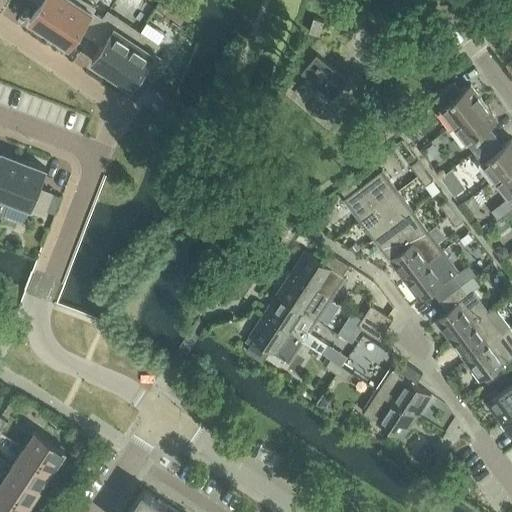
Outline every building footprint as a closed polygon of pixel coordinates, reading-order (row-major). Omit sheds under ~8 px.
[(50,33),(71,0),(43,0),(41,3),(30,20),(50,33)] [(81,29),(93,11),(96,7),(84,0),(71,0),(50,33),(70,46),(81,29)] [(103,44),(120,18),(108,10),(103,18),(91,36),(103,44)] [(91,36),(103,18),(93,11),(81,29),(91,36)] [(320,35),(324,21),(314,17),(309,32),(320,35)] [(111,74),(140,31),(120,18),(103,44),(92,61),(111,74)] [(143,70),(154,52),(159,44),(140,31),(111,74),(131,87),(143,70)] [(166,60),(154,52),(143,70),(154,78),(166,60)] [(348,81),(319,55),(303,72),(333,98),(348,81)] [(454,124),(484,101),(471,84),(462,90),(455,81),(435,96),(443,105),(441,106),(454,124)] [(490,127),(498,120),(484,101),(454,124),(468,143),(471,141),(477,150),(496,135),(490,127)] [(495,178),(511,165),(511,138),(503,145),(496,135),(477,150),(484,159),(482,161),(495,178)] [(0,199),(8,203),(24,160),(2,151),(0,156),(0,199)] [(426,170),(417,159),(410,164),(419,176),(426,170)] [(24,160),(8,203),(30,211),(32,207),(39,187),(46,168),(24,160)] [(511,165),(495,178),(509,197),(510,195),(511,197),(511,165)] [(360,220),(399,191),(383,170),(344,199),(360,220)] [(433,179),(426,170),(419,176),(426,185),(433,179)] [(39,187),(32,207),(45,212),(46,210),(52,193),(52,192),(39,187)] [(374,240),(414,210),(399,191),(360,220),(374,240)] [(52,193),(46,210),(55,214),(61,197),(52,193)] [(456,210),(448,199),(441,204),(449,216),(456,210)] [(390,260),(429,231),(414,210),(374,240),(390,260)] [(463,220),(456,210),(449,216),(456,225),(463,220)] [(405,280),(444,251),(429,231),(390,260),(405,280)] [(343,276),(350,266),(328,252),(322,261),(306,251),(292,272),(333,299),(347,278),(343,276)] [(462,285),(454,275),(459,272),(444,251),(405,280),(420,301),(433,291),(440,301),(462,285)] [(333,299),(292,272),(278,294),(295,305),(319,320),(333,299)] [(450,341),(489,311),(474,290),(469,294),(462,285),(440,301),(447,310),(434,320),(450,341)] [(319,320),(295,305),(278,294),(264,314),(305,341),(311,332),(319,320)] [(391,317),(372,305),(366,315),(387,329),(393,319),(391,317)] [(465,361),(504,331),(489,311),(450,341),(465,361)] [(305,341),(264,314),(249,337),(290,364),(305,341)] [(380,340),(387,329),(366,315),(358,326),(380,340)] [(480,382),(511,357),(511,341),(504,331),(465,361),(480,382)] [(330,344),(311,332),(305,341),(324,353),(330,344)] [(343,366),(331,358),(326,365),(337,373),(343,366)] [(432,394),(417,384),(423,374),(402,360),(395,370),(392,367),(378,389),(418,416),(432,394)] [(352,372),(343,366),(337,373),(347,380),(352,372)] [(502,423),(511,415),(511,382),(486,402),(502,423)] [(418,416),(378,389),(363,411),(376,420),(374,423),(385,430),(387,427),(404,438),(418,416)] [(511,415),(502,423),(511,436),(511,415)] [(67,450),(37,430),(25,448),(56,468),(67,450)] [(56,468),(25,448),(13,465),(44,486),(56,468)] [(44,486),(13,465),(2,482),(33,503),(44,486)] [(26,511),(33,503),(2,482),(0,484),(0,508),(5,511),(26,511)] [(178,511),(154,496),(143,489),(128,511),(178,511)]
